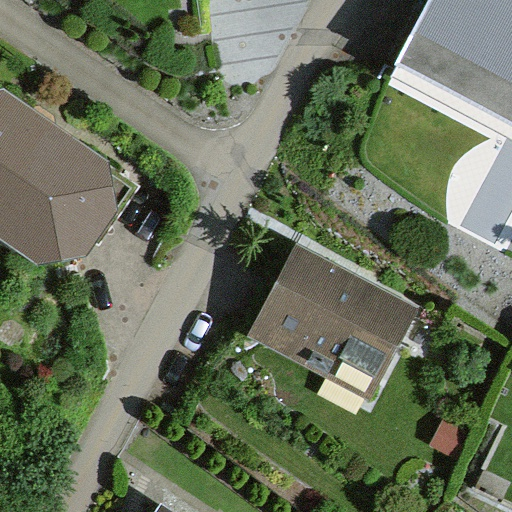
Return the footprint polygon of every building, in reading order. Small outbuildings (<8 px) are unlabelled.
[(511,0),(438,0),(399,79),(511,135),(511,0)] [(6,92),(0,93),(0,235),(32,260),(81,260),(122,219),(111,166),(6,92)] [(506,242),(511,225),(511,142),(499,138),(466,227),(506,242)] [(423,313),(292,249),(247,340),(379,404),(423,313)] [(178,511),(161,501),(153,511),(178,511)]
